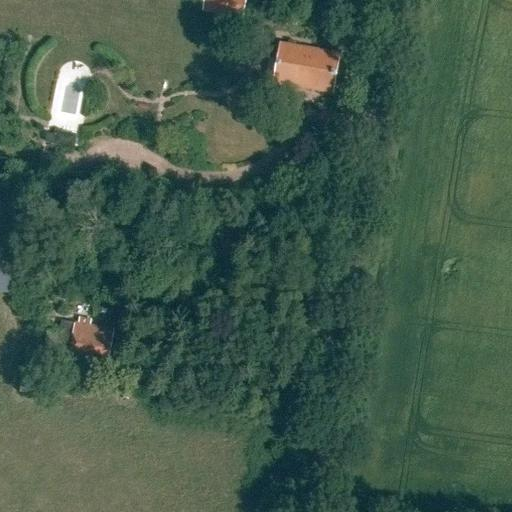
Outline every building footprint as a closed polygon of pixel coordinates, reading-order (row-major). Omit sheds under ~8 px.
[(203,0),(201,12),(241,19),(244,0),(203,0)] [(279,46),(272,85),(330,96),(337,56),(279,46)] [(77,135),(54,131),(53,135),(46,134),(44,144),(74,150),(77,135)] [(217,228),(214,260),(247,263),(250,231),(217,228)] [(0,253),(0,292),(20,291),(18,252),(0,253)] [(65,350),(74,324),(60,319),(51,345),(65,350)] [(75,324),(70,361),(109,366),(114,330),(75,324)]
